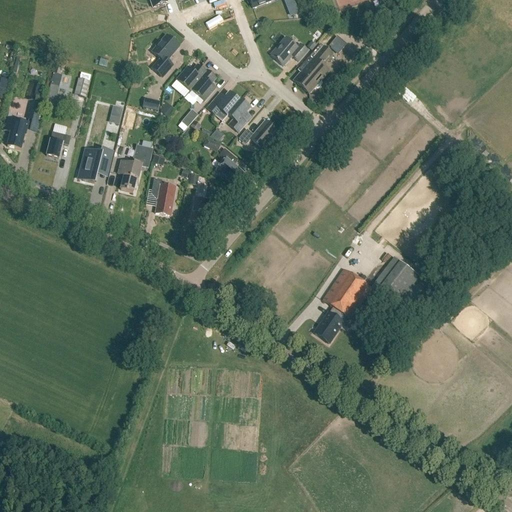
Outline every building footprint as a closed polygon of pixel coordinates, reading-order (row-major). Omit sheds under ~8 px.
[(149,0),(152,6),(153,9),(159,7),(167,4),(165,0),(149,0)] [(248,0),(253,10),(275,2),(274,0),(248,0)] [(292,0),(285,0),(283,1),(290,18),(298,15),(292,0)] [(377,17),(387,14),(383,0),(373,3),(377,17)] [(170,41),(166,38),(161,44),(159,44),(156,47),(156,49),(152,54),(158,60),(159,63),(152,71),(162,79),(172,67),(167,63),(179,49),(175,46),(175,43),(172,40),(170,41)] [(297,50),(287,41),(282,46),(281,45),(271,57),(276,62),(283,69),(292,58),(298,64),(307,53),(300,46),(297,50)] [(317,91),(322,85),(321,82),(328,73),(322,68),(332,56),(320,46),(298,71),(301,74),(294,83),(309,96),(314,90),(317,91)] [(206,75),(205,74),(197,67),(192,73),(187,69),(176,82),(190,94),(191,92),(206,75)] [(191,92),(204,103),(215,91),(210,87),(216,80),(207,73),(205,74),(206,75),(191,92)] [(44,101),(47,79),(30,76),(27,98),(44,101)] [(85,99),(90,83),(79,80),(75,96),(85,99)] [(229,94),(225,99),(220,95),(207,110),(216,119),(221,114),(226,118),(228,117),(227,117),(239,103),(229,94)] [(240,102),(239,103),(227,117),(228,117),(233,122),(228,127),(238,135),(251,120),(247,115),(251,111),(240,102)] [(168,119),(175,110),(166,103),(162,106),(161,113),(168,119)] [(36,123),(40,107),(32,104),(28,120),(36,123)] [(123,111),(115,109),(113,117),(121,119),(123,111)] [(187,129),(198,117),(192,112),(181,124),(187,129)] [(27,128),(14,125),(15,123),(6,121),(3,132),(11,134),(7,148),(20,151),(24,137),(25,137),(28,127),(27,126),(27,128)] [(262,152),(278,134),(265,123),(253,137),(247,131),(239,141),(246,147),(250,141),(262,152)] [(52,134),(50,142),(46,157),(59,161),(63,146),(69,148),(71,139),(52,134)] [(221,147),(206,140),(203,148),(217,155),(221,147)] [(481,156),(488,153),(483,144),(476,147),(481,156)] [(148,170),(152,152),(140,149),(137,160),(135,160),(134,167),(121,163),(118,176),(124,177),(120,192),(132,195),(136,181),(138,181),(141,168),(148,170)] [(94,185),(96,175),(97,171),(106,173),(107,173),(112,154),(102,151),(101,156),(96,154),(86,152),(81,173),(84,174),(82,182),(94,185)] [(232,187),(243,174),(234,167),(237,162),(224,151),(217,158),(223,163),(214,174),(220,179),(222,177),(232,187)] [(170,218),(175,190),(160,187),(161,182),(153,180),(150,196),(158,198),(154,215),(170,218)] [(219,219),(221,207),(208,205),(209,203),(194,200),(190,222),(205,225),(206,217),(219,219)] [(394,311),(419,279),(400,264),(375,296),(394,311)] [(343,272),(322,303),(332,310),(346,319),(350,322),(371,291),(343,272)] [(342,325),(346,319),(332,310),(329,316),(328,315),(314,336),(328,346),(342,325)]
